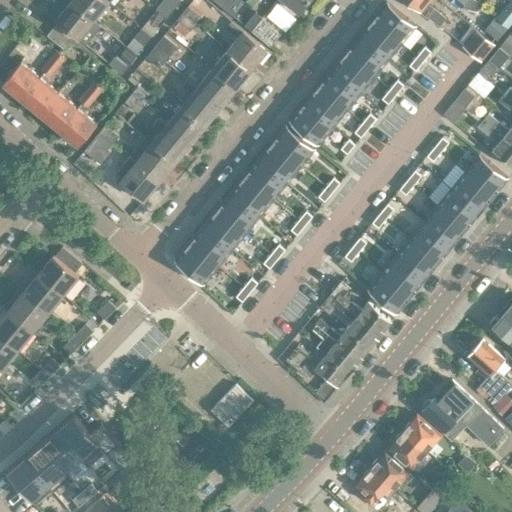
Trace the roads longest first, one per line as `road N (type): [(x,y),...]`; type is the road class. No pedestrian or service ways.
road 1 (residential): [(142,257),(353,0)]
road 2 (tertiary): [(332,436),(511,216)]
road 3 (residential): [(0,444),(167,280)]
road 4 (residential): [(332,436),(167,280)]
road 5 (residential): [(142,257),(48,168)]
